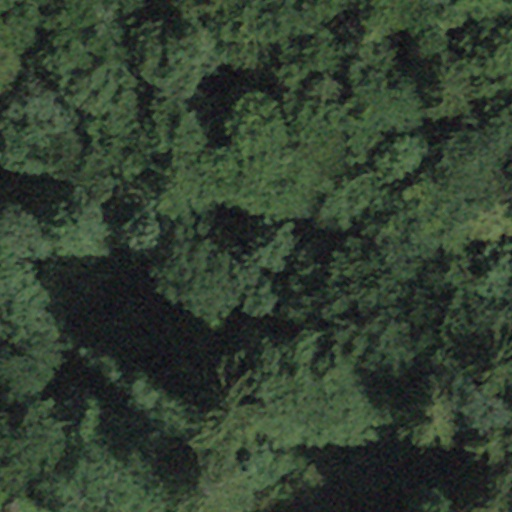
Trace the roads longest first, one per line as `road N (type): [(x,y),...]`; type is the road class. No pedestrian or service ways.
road 1 (track): [(0,142),(324,177),(511,224)]
road 2 (track): [(115,511),(0,447)]
